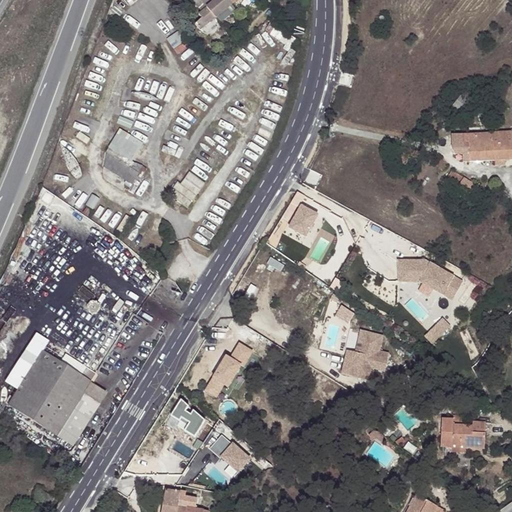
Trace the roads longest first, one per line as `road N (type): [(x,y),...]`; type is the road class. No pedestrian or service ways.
road 1 (tertiary): [(322,0),(287,143),(63,511)]
road 2 (tertiary): [(80,511),(299,159),(328,58),(331,0)]
road 3 (motorway): [(0,214),(82,0)]
